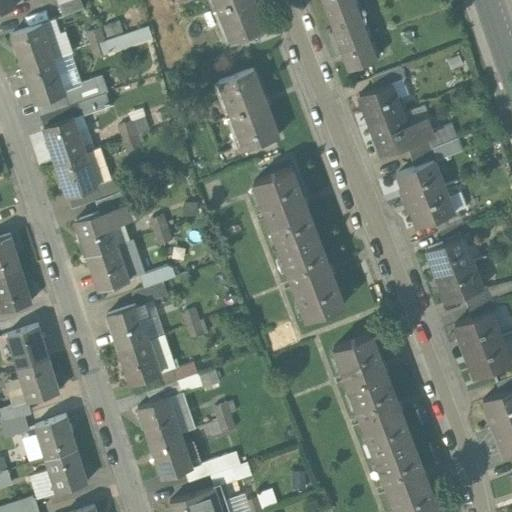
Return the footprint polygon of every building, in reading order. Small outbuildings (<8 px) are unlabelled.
[(12,0),(0,0),(0,10),(14,5),(12,0)] [(62,0),(67,14),(83,9),(79,0),(62,0)] [(253,0),(213,0),(231,43),(265,29),(253,0)] [(322,0),(326,10),(353,0),(322,0)] [(354,0),(353,0),(326,10),(333,29),(325,32),(333,53),(342,50),(349,69),(376,58),(354,0)] [(40,25),(10,35),(22,68),(51,58),(40,25)] [(99,29),(86,34),(90,45),(103,41),(99,29)] [(103,41),(90,45),(94,58),(107,53),(103,41)] [(51,58),(22,68),(34,103),(63,93),(51,58)] [(401,66),(372,77),(376,88),(391,83),(406,77),(401,66)] [(252,68),(217,82),(243,149),(278,136),(252,68)] [(376,88),(359,95),(370,124),(402,112),(391,83),(376,88)] [(63,93),(34,103),(38,115),(67,105),(63,93)] [(67,105),(38,115),(42,128),(72,118),(72,119),(107,108),(102,93),(67,105)] [(427,118),(407,125),(402,112),(370,124),(381,154),(408,144),(433,134),(427,118)] [(72,118),(42,128),(54,162),(83,152),(72,119),(72,118)] [(433,134),(408,144),(412,155),(435,146),(460,137),(454,122),(434,130),(435,134),(433,134)] [(130,123),(117,128),(121,139),(134,135),(130,123)] [(134,135),(121,139),(125,152),(138,148),(134,135)] [(435,146),(412,155),(416,166),(434,159),(439,157),(435,146)] [(83,152),(54,162),(65,197),(68,196),(95,187),(95,185),(83,152)] [(416,166),(398,173),(408,200),(444,186),(439,172),(434,174),(430,163),(435,161),(434,159),(416,166)] [(290,169),(255,182),(281,250),(316,237),(290,169)] [(115,179),(95,185),(95,187),(68,196),(72,208),(111,195),(119,192),(115,179)] [(444,186),(408,200),(418,226),(436,219),(454,212),(454,211),(449,213),(444,201),(449,199),(444,186)] [(119,192),(111,195),(115,208),(125,204),(126,205),(139,201),(134,187),(119,192)] [(115,208),(74,222),(86,255),(115,245),(109,227),(131,220),(126,205),(125,204),(115,208)] [(454,212),(436,219),(440,231),(464,221),(460,210),(454,212)] [(162,215),(149,220),(153,232),(166,228),(162,215)] [(464,221),(440,231),(444,242),(463,235),(468,233),(464,221)] [(166,228),(153,232),(157,245),(170,240),(166,228)] [(10,234),(0,237),(0,273),(20,268),(10,234)] [(444,242),(427,248),(437,275),(473,261),(468,248),(463,250),(459,238),(463,236),(463,235),(444,242)] [(316,237),(281,250),(307,319),(342,306),(316,237)] [(115,245),(86,255),(97,289),(127,279),(115,245)] [(473,261),(437,275),(447,301),(465,295),(483,288),(482,286),(478,288),(474,276),(478,275),(473,261)] [(20,268),(0,273),(0,310),(30,302),(20,268)] [(483,288),(465,295),(470,306),(493,297),(489,286),(483,288)] [(493,297),(470,306),(474,317),(492,310),(497,308),(493,297)] [(136,305),(106,315),(118,349),(147,339),(136,305)] [(193,309),(181,313),(185,326),(197,322),(193,309)] [(474,317),(456,324),(466,350),(502,336),(497,323),(492,325),(488,313),(493,312),(492,310),(474,317)] [(197,322),(185,326),(189,338),(202,334),(197,322)] [(37,324),(5,335),(16,367),(48,357),(37,324)] [(371,334),(334,348),(348,387),(386,373),(371,334)] [(502,336),(466,350),(476,376),(511,363),(511,361),(506,363),(502,352),(507,350),(502,336)] [(147,339),(118,349),(129,383),(159,373),(147,339)] [(48,357),(16,367),(27,402),(59,391),(48,357)] [(411,441),(386,373),(348,387),(374,455),(411,441)] [(511,375),(498,381),(502,392),(511,388),(511,375)] [(511,388),(502,392),(484,399),(494,426),(511,419),(511,388)] [(167,398),(138,408),(149,442),(179,432),(167,398)] [(225,403),(212,407),(217,419),(229,415),(225,403)] [(64,415),(33,425),(44,458),(75,448),(64,415)] [(229,415),(217,419),(221,432),(233,428),(229,415)] [(511,419),(494,426),(504,453),(511,449),(511,419)] [(179,432),(149,442),(161,477),(191,467),(179,432)] [(411,441),(374,455),(395,511),(432,511),(437,510),(411,441)] [(75,448),(44,458),(56,493),(87,483),(75,448)] [(5,471),(0,472),(0,486),(9,484),(5,471)] [(227,511),(219,485),(169,502),(172,511),(227,511)] [(256,496),(244,501),(247,511),(251,511),(260,509),(256,496)]
